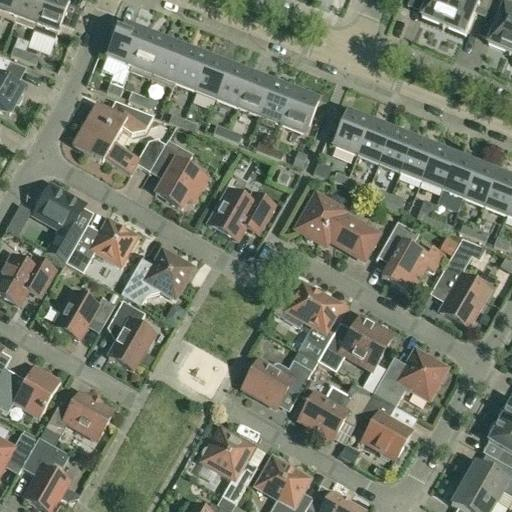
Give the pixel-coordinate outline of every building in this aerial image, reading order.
[(0,20),(14,26),(23,0),(0,0),(0,1),(0,20)] [(34,33),(46,0),(23,0),(14,26),(33,33),(34,33)] [(46,0),(34,33),(33,33),(33,35),(54,43),(57,37),(61,26),(68,6),(51,0),(46,0)] [(444,29),(455,0),(430,0),(422,20),(444,29)] [(486,21),(494,0),(455,0),(444,29),(466,38),(475,16),(486,21)] [(511,56),(511,52),(511,10),(506,9),(510,0),(509,0),(494,0),(486,21),(498,26),(489,47),(511,56)] [(61,26),(57,37),(70,42),(74,31),(61,26)] [(128,75),(130,70),(131,71),(145,36),(144,35),(123,27),(123,28),(120,36),(116,35),(106,60),(106,59),(105,61),(106,61),(100,75),(112,79),(109,87),(106,96),(119,101),(122,92),(128,75)] [(166,44),(165,44),(154,39),(146,33),(146,32),(145,32),(144,35),(145,36),(131,71),(130,70),(128,75),(150,84),(166,44)] [(187,52),(186,52),(176,48),(167,41),(168,41),(166,40),(165,44),(166,44),(150,84),(172,92),(174,88),(173,87),(187,52)] [(208,61),(208,60),(197,56),(189,49),(188,48),(186,52),(187,52),(173,87),(174,88),(195,96),(208,61)] [(23,64),(26,55),(13,50),(10,59),(23,64)] [(26,55),(23,64),(36,69),(39,60),(26,55)] [(229,69),(218,64),(210,58),(210,57),(209,57),(208,60),(208,61),(195,96),(216,104),(229,69)] [(0,82),(0,81),(7,69),(9,65),(0,61),(0,113),(9,118),(14,109),(18,109),(22,102),(20,98),(22,95),(0,82)] [(251,77),(250,77),(239,73),(231,66),(230,65),(229,69),(216,104),(237,112),(251,77)] [(272,86),(271,85),(260,81),(252,74),(253,74),(251,73),(250,77),(251,77),(237,112),(257,120),(258,121),(272,86)] [(279,129),(293,94),(282,89),(274,83),(274,82),(273,82),(271,85),(272,86),(258,121),(257,120),(256,125),(278,134),(280,129),(279,129)] [(279,129),(280,129),(305,139),(306,138),(305,138),(318,105),(319,105),(319,104),(293,94),(279,129)] [(140,109),(144,101),(131,96),(128,104),(140,109)] [(144,101),(140,109),(153,114),(156,106),(144,101)] [(149,176),(151,172),(166,147),(158,143),(148,146),(138,162),(113,148),(121,133),(131,139),(145,135),(153,121),(114,106),(109,115),(96,108),(72,150),(102,167),(104,164),(130,179),(136,169),(149,176)] [(357,160),(371,125),(346,115),(332,150),(357,160)] [(180,131),(184,123),(171,118),(168,126),(180,131)] [(184,123),(180,131),(193,136),(197,128),(184,123)] [(392,133),(393,134),(394,130),(393,130),(383,130),(371,125),(357,160),(378,168),(392,133)] [(225,142),(229,134),(216,129),(212,137),(225,142)] [(404,138),(393,134),(392,133),(378,168),(399,177),(413,142),(414,142),(416,139),(414,138),(414,139),(404,138)] [(229,134),(225,142),(238,147),(241,139),(229,134)] [(425,147),(414,142),(413,142),(399,177),(421,186),(435,151),(437,147),(436,147),(435,147),(425,147)] [(166,147),(151,172),(165,180),(154,198),(181,213),(186,203),(192,207),(207,182),(186,170),(192,159),(167,144),(166,147)] [(268,159),(271,151),(258,146),(255,154),(268,159)] [(271,151),(268,159),(280,164),(284,155),(271,151)] [(446,155),(435,151),(421,186),(442,194),(456,159),(458,156),(457,155),(456,156),(446,155)] [(467,164),(456,159),(442,194),(463,203),(477,168),(478,168),(479,164),(478,164),(467,164)] [(488,172),(478,168),(477,168),(463,203),(484,211),(498,176),(499,176),(500,173),(499,172),(499,173),(488,172)] [(276,184),(286,188),(290,178),(280,175),(276,184)] [(345,190),(349,181),(336,176),(333,185),(345,190)] [(511,180),(509,181),(499,176),(498,176),(484,211),(505,220),(511,202),(511,180)] [(349,181),(345,190),(358,195),(361,186),(349,181)] [(65,267),(82,236),(72,230),(84,209),(49,189),(44,198),(42,197),(39,198),(35,205),(36,207),(38,208),(33,217),(62,234),(52,251),(60,255),(56,262),(65,267)] [(387,207),(391,198),(378,193),(375,202),(387,207)] [(228,194),(208,228),(236,245),(244,230),(249,229),(259,235),(273,209),(259,201),(258,203),(246,196),(242,197),(240,201),(228,194)] [(310,220),(301,235),(303,237),(304,241),(307,244),(310,245),(315,244),(325,249),(331,239),(336,243),(336,244),(336,245),(336,246),(337,247),(337,248),(338,248),(339,249),(339,250),(340,250),(363,263),(378,238),(343,218),(345,215),(315,198),(305,217),(310,220)] [(391,198),(387,207),(400,212),(403,203),(391,198)] [(12,222),(23,228),(30,214),(20,209),(12,222)] [(427,230),(431,221),(418,216),(415,224),(427,230)] [(431,221),(427,230),(440,235),(443,226),(431,221)] [(82,236),(65,267),(82,277),(94,256),(120,271),(138,240),(106,222),(96,241),(83,234),(82,236)] [(388,268),(381,281),(411,299),(426,273),(433,277),(443,258),(431,252),(427,259),(411,250),(418,238),(397,226),(377,261),(388,268)] [(472,241),(475,232),(463,227),(459,236),(472,241)] [(475,232),(472,241),(485,246),(488,237),(475,232)] [(493,249),(506,255),(510,246),(496,241),(493,249)] [(489,295),(462,279),(473,261),(480,266),(487,254),(461,243),(444,273),(459,281),(439,315),(467,331),(489,295)] [(152,269),(141,263),(120,299),(140,310),(146,300),(162,295),(164,291),(177,299),(192,272),(166,256),(163,262),(155,264),(152,269)] [(0,299),(18,310),(28,292),(32,290),(41,296),(54,274),(33,261),(30,266),(25,267),(11,260),(4,272),(1,273),(0,274),(0,299)] [(511,265),(505,261),(499,272),(511,279),(511,265)] [(317,366),(333,338),(326,334),(340,310),(302,288),(289,311),(279,305),(271,318),(282,324),(297,332),(302,324),(312,330),(310,334),(309,333),(297,355),(298,355),(304,359),(317,366)] [(74,295),(54,330),(78,344),(89,324),(94,323),(103,329),(114,310),(101,302),(97,309),(74,295)] [(118,300),(112,297),(108,304),(113,307),(118,300)] [(144,318),(122,305),(107,333),(120,340),(108,361),(133,375),(154,338),(138,329),(144,318)] [(178,310),(170,312),(169,313),(164,323),(175,329),(179,323),(184,313),(182,312),(178,310)] [(333,338),(317,366),(335,377),(345,359),(372,375),(392,340),(388,338),(387,334),(385,331),(383,330),(380,330),(376,331),(359,321),(345,345),(333,338)] [(372,398),(395,411),(404,395),(407,397),(409,394),(428,404),(439,387),(441,386),(446,377),(445,375),(447,372),(414,352),(395,385),(383,379),(372,398)] [(317,366),(304,359),(298,355),(288,373),(278,367),(274,368),(272,371),(258,364),(250,378),(247,379),(243,386),(243,389),(242,392),(276,412),(287,392),(298,399),(312,375),(317,366)] [(0,394),(0,413),(7,418),(13,407),(39,422),(60,386),(33,370),(20,393),(11,388),(6,398),(0,394)] [(353,431),(362,417),(371,401),(351,390),(345,400),(330,391),(324,402),(314,396),(306,409),(302,410),(298,416),(300,420),(298,424),(332,444),(343,425),(353,431)] [(51,420),(43,433),(59,442),(67,427),(97,444),(113,416),(78,396),(61,426),(51,420)] [(388,423),(395,411),(372,398),(371,401),(362,417),(372,427),(362,445),(379,455),(379,458),(388,463),(391,462),(395,464),(411,436),(388,423)] [(500,422),(499,424),(511,431),(511,404),(510,403),(506,411),(502,411),(498,419),(500,422)] [(511,431),(499,424),(497,426),(494,426),(489,434),(491,437),(487,445),(501,453),(495,464),(505,469),(511,473),(511,431)] [(221,501),(235,509),(257,471),(241,462),(249,448),(219,431),(208,451),(205,451),(203,453),(201,456),(201,459),(202,462),(200,466),(231,484),(221,501)] [(26,463),(36,446),(21,437),(13,451),(0,443),(0,476),(12,455),(26,463)] [(61,474),(64,470),(69,460),(38,442),(36,446),(26,463),(21,472),(36,480),(23,503),(39,511),(57,511),(59,509),(60,506),(59,503),(68,486),(51,476),(54,470),(61,474)] [(306,511),(311,504),(312,503),(302,497),(310,483),(284,468),(284,464),(279,461),(275,463),(272,461),(257,487),(267,493),(267,498),(277,503),(271,511),(306,511)] [(511,473),(505,469),(499,480),(474,466),(463,487),(496,506),(502,495),(511,500),(511,473)] [(380,470),(375,477),(384,482),(388,475),(380,470)] [(492,511),(496,506),(463,487),(450,508),(456,511),(492,511)] [(360,511),(331,495),(322,511),(311,504),(306,511),(360,511)] [(233,511),(235,509),(221,501),(216,509),(219,511),(218,511),(199,511),(192,507),(189,511),(233,511)]
